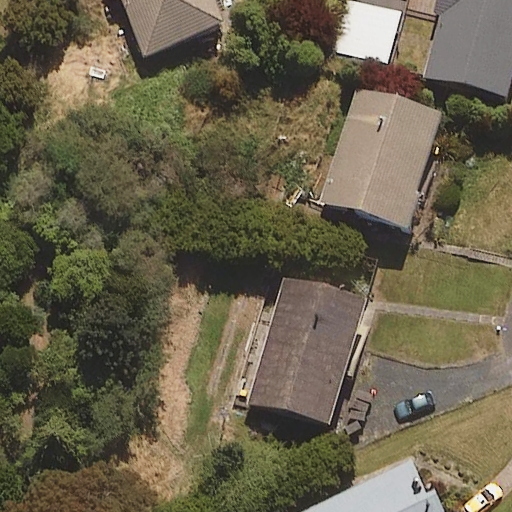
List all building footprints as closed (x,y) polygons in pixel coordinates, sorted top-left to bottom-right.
[(118,0),(142,55),(225,20),(216,0),(118,0)] [(401,12),(354,0),(345,0),(333,49),(388,63),(401,12)] [(511,0),(417,0),(415,11),(439,17),(425,74),(508,95),(511,78),(511,0)] [(433,111),(348,87),(315,203),(400,228),(433,111)] [(342,309),(259,285),(223,413),(305,436),(342,309)] [(422,511),(397,458),(282,511),(422,511)]
